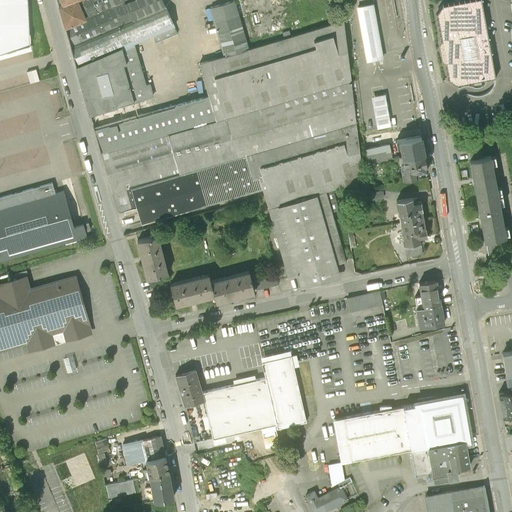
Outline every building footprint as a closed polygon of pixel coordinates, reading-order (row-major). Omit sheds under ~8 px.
[(0,0),(0,58),(31,50),(30,45),(27,0),(0,0)] [(135,208),(141,225),(260,190),(263,190),(289,279),(300,276),(304,288),(344,277),(321,195),(364,182),(344,22),(246,48),(233,2),(208,9),(221,56),(199,63),(207,95),(155,112),(135,43),(174,24),(163,0),(56,0),(74,67),(116,211),(120,214),(135,208)] [(475,0),(443,6),(438,14),(443,40),(440,45),(442,59),(448,62),(451,78),(460,83),(493,76),(478,0),(475,0)] [(377,26),(372,4),(365,5),(357,7),(368,61),(375,60),(383,58),(377,26)] [(28,73),(32,81),(39,77),(36,70),(28,73)] [(383,95),(369,98),(374,126),(389,123),(383,95)] [(424,136),(397,140),(399,149),(405,148),(407,159),(427,155),(424,136)] [(478,139),(465,141),(469,161),(481,158),(478,139)] [(430,170),(427,155),(407,159),(408,165),(402,166),(404,179),(427,175),(426,171),(430,170)] [(499,196),(492,156),(481,158),(469,161),(476,200),(499,196)] [(0,261),(90,236),(87,224),(77,226),(67,191),(59,193),(55,182),(0,197),(0,261)] [(507,235),(499,196),(476,200),(483,239),(507,235)] [(419,200),(398,203),(402,227),(428,223),(427,215),(429,212),(428,207),(425,206),(420,207),(419,200)] [(430,232),(428,223),(402,227),(406,252),(429,249),(428,243),(433,242),(435,239),(434,234),(430,232)] [(160,235),(136,242),(146,281),(171,274),(160,235)] [(496,237),(483,239),(487,258),(499,256),(496,237)] [(251,275),(255,290),(277,284),(273,269),(251,275)] [(249,272),(210,281),(214,298),(215,303),(254,294),(249,272)] [(174,284),(179,306),(214,298),(210,281),(209,276),(174,284)] [(0,349),(26,343),(28,350),(90,333),(76,277),(31,289),(28,277),(0,283),(0,349)] [(428,288),(426,288),(429,309),(448,305),(444,280),(427,283),(428,288)] [(379,291),(347,298),(350,312),(382,305),(379,291)] [(451,323),(448,305),(429,309),(421,310),(424,328),(451,323)] [(511,351),(503,353),(506,375),(511,374),(511,351)] [(267,379),(203,394),(205,402),(208,416),(203,417),(205,428),(210,427),(214,444),(225,441),(224,436),(278,423),(279,429),(305,423),(289,354),(262,360),(267,379)] [(73,356),(64,358),(68,371),(76,369),(73,356)] [(177,376),(185,407),(205,402),(203,394),(196,371),(177,376)] [(511,391),(509,392),(500,394),(504,417),(511,415),(511,391)] [(466,393),(335,416),(343,462),(408,451),(413,477),(433,473),(429,447),(468,441),(474,440),(466,393)] [(142,442),(146,460),(165,456),(161,438),(142,442)] [(95,443),(98,453),(109,450),(106,440),(95,443)] [(472,465),(468,441),(429,447),(433,473),(434,481),(456,478),(455,468),(472,465)] [(146,460),(142,442),(117,448),(119,460),(127,458),(128,464),(146,460)] [(169,473),(165,456),(146,460),(148,468),(142,470),(144,478),(150,477),(169,473)] [(169,473),(150,477),(152,486),(143,488),(145,497),(154,495),(155,499),(174,495),(169,473)] [(136,492),(134,480),(108,485),(110,497),(136,492)] [(422,495),(425,511),(487,511),(482,484),(422,495)] [(340,487),(308,501),(313,511),(315,511),(346,499),(340,487)]
